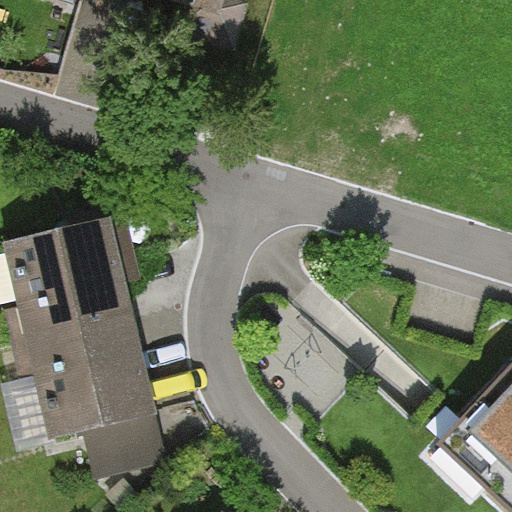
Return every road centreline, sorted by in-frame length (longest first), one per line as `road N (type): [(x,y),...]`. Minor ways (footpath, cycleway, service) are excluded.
road 1 (residential): [(254,191),(213,372),(325,511)]
road 2 (residential): [(254,191),(511,269)]
road 3 (residential): [(0,108),(254,191)]
